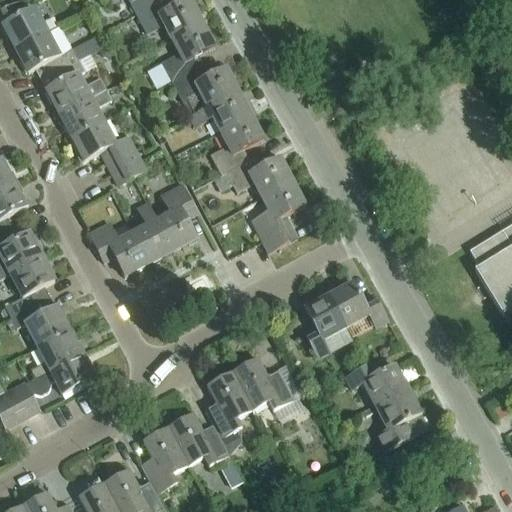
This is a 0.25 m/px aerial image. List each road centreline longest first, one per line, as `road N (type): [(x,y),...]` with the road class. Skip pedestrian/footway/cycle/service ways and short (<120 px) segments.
road 1 (residential): [(151,390),(0,106)]
road 2 (residential): [(511,493),(364,240)]
road 3 (residential): [(364,240),(228,0)]
road 4 (residential): [(151,390),(239,305),(364,240)]
road 5 (residential): [(0,488),(137,409),(151,390)]
